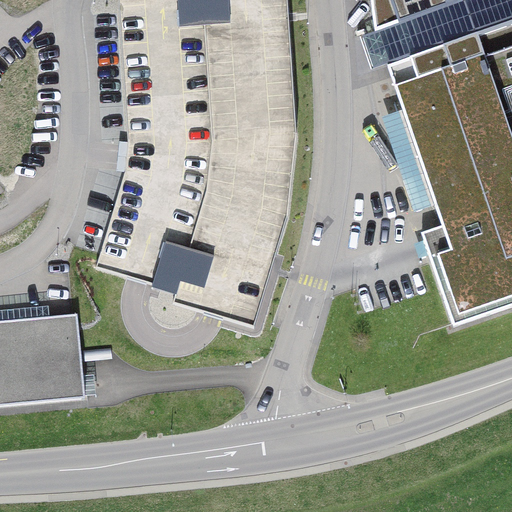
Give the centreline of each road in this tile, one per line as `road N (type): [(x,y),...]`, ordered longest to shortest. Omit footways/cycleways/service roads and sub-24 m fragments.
road 1 (residential): [(326,0),(338,77),(330,231),(281,377),(276,448)]
road 2 (primary): [(276,448),(0,474)]
road 3 (primary): [(511,376),(417,413),(276,448)]
